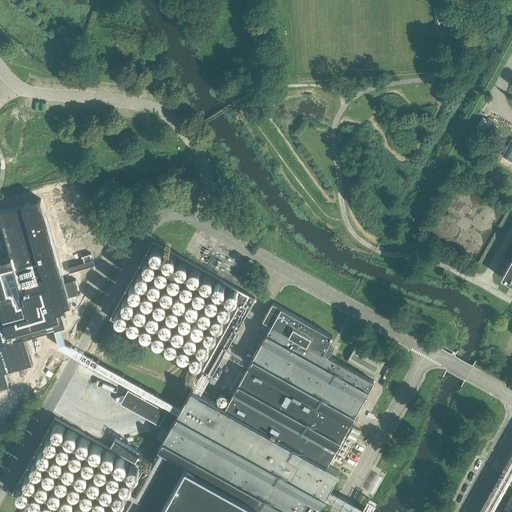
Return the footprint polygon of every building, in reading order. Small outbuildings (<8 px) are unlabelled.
[(447,20),(439,21),(441,46),(449,45),(447,20)] [(0,407),(19,402),(15,388),(44,380),(35,349),(45,346),(45,349),(79,339),(74,324),(83,321),(82,318),(84,317),(82,310),(93,307),(88,291),(78,294),(54,208),(51,209),(50,206),(41,209),(42,212),(9,221),(21,264),(7,268),(8,270),(0,272),(0,407)] [(213,374),(255,298),(153,241),(111,317),(213,374)] [(511,283),(511,258),(501,277),(511,283)] [(317,511),(340,471),(328,464),(374,380),(325,352),(334,336),(273,303),(264,320),(272,325),(225,407),(192,388),(158,448),(176,458),(170,469),(180,475),(159,511),(317,511)] [(356,347),(347,364),(373,378),(382,362),(356,347)] [(160,425),(168,411),(129,389),(121,403),(160,425)] [(45,511),(136,511),(158,473),(136,461),(133,459),(55,416),(12,493),(45,511)] [(115,438),(110,447),(133,459),(136,461),(141,452),(115,438)]
